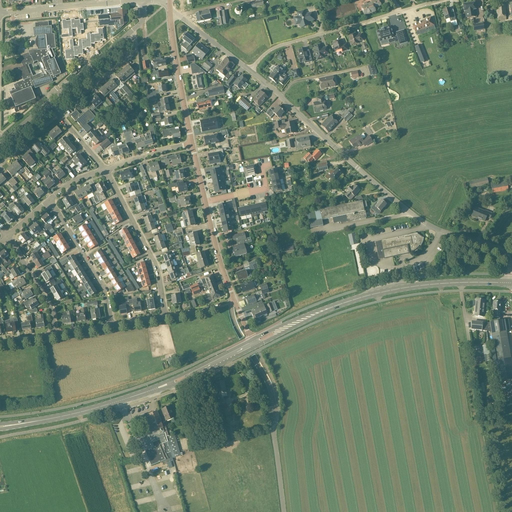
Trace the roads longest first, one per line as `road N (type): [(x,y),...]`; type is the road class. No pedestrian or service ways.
road 1 (residential): [(511,274),(499,249),(410,213),(249,70)]
road 2 (primary): [(253,343),(322,310),(397,288),(511,283)]
road 3 (primary): [(0,426),(123,399),(253,343)]
road 4 (unclassified): [(249,70),(277,46),(439,0)]
road 5 (residential): [(165,317),(155,265),(105,170)]
road 6 (residential): [(253,343),(205,202)]
road 7 (residential): [(111,326),(105,290),(49,200)]
road 8 (residential): [(0,13),(141,0)]
road 9 (residential): [(192,143),(169,14)]
